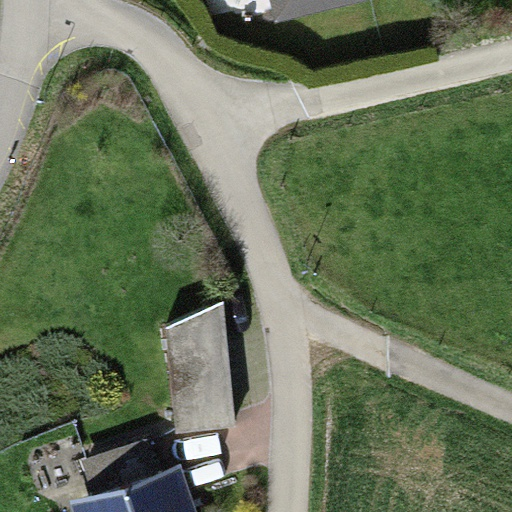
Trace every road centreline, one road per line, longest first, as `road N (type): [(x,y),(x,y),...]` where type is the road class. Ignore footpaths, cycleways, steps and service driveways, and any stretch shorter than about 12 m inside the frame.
road 1 (residential): [(196,115),(268,264),(282,313),(282,511)]
road 2 (residential): [(196,115),(511,54)]
road 3 (track): [(282,313),(511,413)]
road 4 (residential): [(25,12),(135,26),(156,45),(196,115)]
